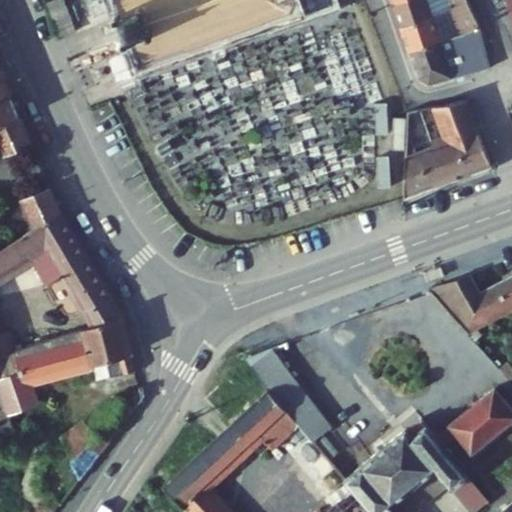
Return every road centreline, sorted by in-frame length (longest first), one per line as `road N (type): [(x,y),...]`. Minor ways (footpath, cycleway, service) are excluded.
road 1 (tertiary): [(10,0),(106,210),(134,252),(212,328)]
road 2 (secondary): [(212,328),(238,308),(511,209)]
road 3 (secondary): [(212,328),(95,511)]
